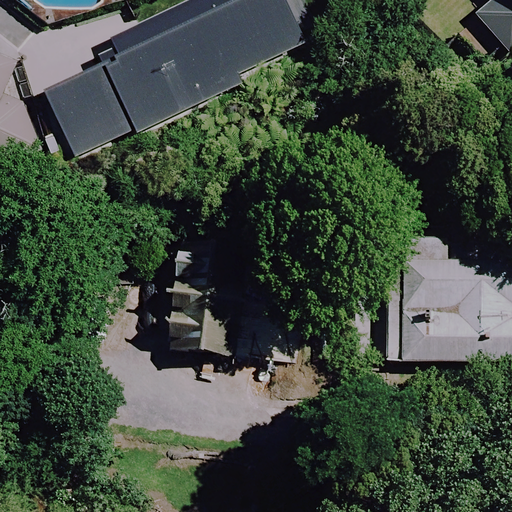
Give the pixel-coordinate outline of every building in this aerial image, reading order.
[(192,0),(92,44),(104,71),(41,99),(71,167),(241,93),(238,86),(303,58),(278,0),(192,0)] [(511,0),(503,0),(511,10),(511,0)] [(0,175),(40,160),(10,85),(13,67),(0,60),(0,175)] [(511,242),(386,240),(383,373),(511,376),(511,242)] [(171,248),(166,340),(175,340),(173,361),(239,365),(245,252),(171,248)]
